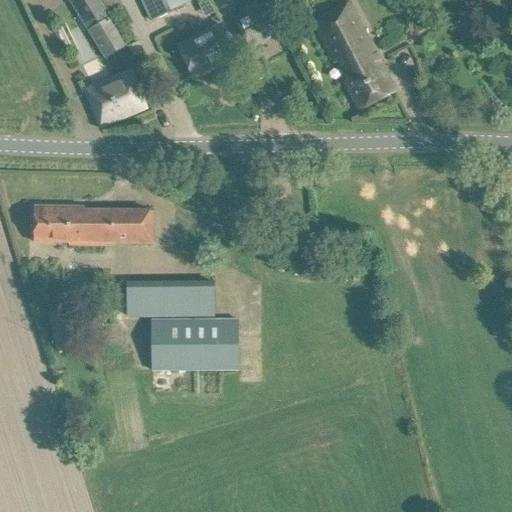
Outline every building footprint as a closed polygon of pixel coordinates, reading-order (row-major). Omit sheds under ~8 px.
[(71,0),(90,30),(89,30),(96,41),(106,58),(127,45),(116,28),(109,18),(106,13),(121,4),(118,0),(71,0)] [(141,0),(151,20),(193,0),(192,0),(141,0)] [(313,21),(350,92),(359,110),(395,91),(349,2),(313,21)] [(237,20),(241,28),(250,46),(283,30),(270,3),(237,20)] [(224,29),(213,35),(212,32),(196,41),(197,43),(181,51),(194,76),(237,54),(224,29)] [(87,91),(101,126),(145,108),(131,73),(87,91)] [(35,207),(35,227),(34,244),(69,244),(69,249),(110,249),(110,245),(154,245),(154,211),(83,210),(83,213),(71,213),(71,207),(35,207)] [(86,342),(72,299),(53,305),(68,348),(86,342)] [(240,370),(240,319),(153,320),(153,371),(240,370)]
